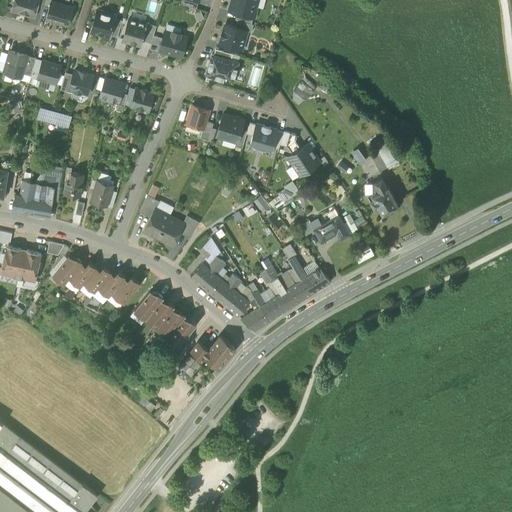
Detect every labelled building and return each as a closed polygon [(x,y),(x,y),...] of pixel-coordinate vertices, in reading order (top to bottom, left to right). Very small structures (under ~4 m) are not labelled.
[(14,0),(12,8),(34,14),(37,6),(38,0),(14,0)] [(237,13),(249,16),(251,8),(252,8),(252,7),(256,8),(257,0),(232,0),(229,11),(237,13)] [(46,18),(68,25),(73,7),(51,1),(49,6),(46,18)] [(112,14),(110,12),(108,11),(106,11),(104,10),(102,10),(100,10),(97,9),(91,31),(97,33),(98,32),(102,33),(103,35),(109,36),(109,34),(114,17),(115,15),(112,14)] [(235,19),(237,19),(251,23),(253,17),(249,16),(237,13),(235,19)] [(109,34),(117,37),(122,19),(114,17),(109,34)] [(122,40),(140,45),(141,39),(146,22),(129,17),(122,40)] [(251,23),(237,19),(235,27),(245,29),(244,30),(251,32),(253,24),(251,23)] [(141,39),(151,42),(153,35),(156,25),(146,22),(141,39)] [(219,43),(242,50),(245,38),(242,37),(244,30),(245,29),(235,27),(225,24),(219,43)] [(159,50),(181,56),(187,37),(180,35),(180,33),(172,31),(172,33),(171,36),(164,33),(163,37),(159,50)] [(149,48),(159,51),(159,50),(163,37),(153,35),(151,42),(149,48)] [(213,54),(230,59),(232,53),(215,48),(213,54)] [(4,72),(21,77),(22,73),(27,56),(27,55),(10,51),(4,72)] [(206,74),(233,82),(234,76),(236,74),(237,71),(237,68),(238,62),(230,59),(213,54),(211,54),(206,74)] [(22,73),(31,75),(32,72),(36,58),(27,56),(22,73)] [(32,72),(38,75),(43,60),(36,58),(32,72)] [(37,78),(56,83),(61,65),(43,60),(38,75),(37,78)] [(82,92),(88,94),(93,75),(87,74),(88,73),(79,70),(78,71),(74,70),(73,74),(69,88),(73,89),(73,90),(82,93),(82,92)] [(60,89),(72,92),(73,90),(73,89),(69,88),(73,74),(65,72),(60,89)] [(119,102),(121,93),(124,83),(105,78),(99,97),(101,97),(102,99),(107,101),(109,99),(119,102)] [(294,89),(303,97),(308,91),(310,92),(313,88),(302,79),(294,89)] [(130,106),(135,88),(129,86),(127,94),(124,104),(130,106)] [(130,106),(149,111),(154,94),(148,92),(148,90),(142,89),(141,90),(135,88),(130,106)] [(116,110),(122,111),(124,104),(127,94),(121,93),(119,102),(116,110)] [(203,128),(205,120),(209,109),(192,104),(187,123),(203,128)] [(38,118),(69,126),(70,116),(54,111),(40,107),(38,118)] [(236,142),(237,142),(241,128),(244,119),(223,113),(216,136),(236,142)] [(200,137),(208,140),(213,123),(205,120),(203,128),(200,137)] [(246,133),(252,135),(256,124),(249,122),(247,130),(246,133)] [(264,151),(266,151),(269,150),(270,150),(271,150),(272,147),(277,130),(277,129),(270,127),(270,126),(263,124),(263,125),(256,123),(256,124),(252,135),(250,144),(251,144),(252,146),(254,147),(255,148),(258,149),(262,150),(264,151)] [(235,145),(242,147),(246,133),(247,130),(241,128),(237,142),(236,142),(235,145)] [(278,149),(280,144),(283,132),(277,130),(272,147),(278,149)] [(284,130),(283,132),(280,144),(284,145),(288,146),(293,148),(295,140),(297,134),(284,130)] [(399,160),(388,140),(376,147),(387,167),(399,160)] [(288,156),(293,164),(300,174),(320,161),(308,143),(301,147),(295,151),(292,153),(288,156)] [(353,152),(359,162),(365,158),(359,148),(353,152)] [(340,160),(336,167),(343,170),(347,164),(340,160)] [(294,178),(300,174),(293,164),(286,169),(292,178),(292,177),(294,178)] [(84,173),(71,172),(70,180),(67,179),(65,194),(80,196),(80,191),(81,191),(82,185),(84,173)] [(42,184),(46,184),(54,186),(60,187),(61,177),(44,174),(42,184)] [(382,213),(389,209),(391,210),(395,210),(397,207),(397,205),(398,204),(388,186),(387,186),(382,177),(374,181),(379,191),(372,194),(374,197),(370,200),(374,207),(378,205),(382,213)] [(91,200),(106,205),(111,191),(113,184),(97,179),(91,200)] [(13,210),(24,212),(30,181),(23,180),(20,195),(16,194),(13,210)] [(284,186),(287,189),(288,190),(295,185),(292,180),(284,186)] [(37,182),(30,181),(24,212),(35,214),(38,198),(34,197),(37,182)] [(365,195),(372,194),(379,191),(374,181),(372,182),(372,183),(364,183),(365,195)] [(42,184),(37,182),(34,197),(38,198),(44,199),(46,184),(42,184)] [(153,196),(157,185),(151,182),(146,193),(153,196)] [(44,199),(38,198),(35,214),(49,216),(52,200),(54,186),(46,184),(44,199)] [(288,190),(293,197),(300,192),(295,185),(288,190)] [(293,197),(288,190),(287,189),(280,193),(286,202),(293,197)] [(106,205),(112,206),(116,193),(111,191),(106,205)] [(261,211),(269,205),(259,193),(252,199),(261,211)] [(140,211),(151,216),(155,207),(156,208),(160,200),(147,194),(140,211)] [(75,214),(82,215),(84,202),(78,201),(75,214)] [(152,233),(158,236),(169,215),(156,208),(155,207),(151,216),(144,229),(145,231),(151,234),(152,233)] [(183,222),(169,215),(158,236),(164,240),(165,241),(171,244),(173,243),(179,231),(184,222),(183,222)] [(179,231),(190,237),(199,221),(187,215),(183,222),(184,222),(179,231)] [(314,229),(321,241),(337,232),(340,238),(349,233),(339,215),(314,229)] [(301,224),(306,234),(314,229),(309,219),(301,224)] [(12,233),(1,231),(0,235),(0,242),(9,244),(12,233)] [(47,252),(58,255),(64,245),(49,241),(47,252)] [(209,249),(213,252),(217,247),(210,242),(206,247),(209,249)] [(23,278),(35,280),(36,273),(37,273),(40,260),(39,260),(41,253),(26,250),(26,253),(20,251),(21,249),(7,245),(5,253),(4,253),(1,265),(2,266),(0,273),(12,275),(12,276),(23,279),(23,278)] [(58,255),(63,258),(69,248),(64,245),(58,255)] [(355,260),(371,253),(368,246),(352,253),(355,260)] [(201,262),(207,266),(216,255),(220,250),(217,247),(213,252),(208,259),(206,257),(201,262)] [(206,257),(208,259),(213,252),(209,249),(204,256),(206,257)] [(221,259),(216,255),(207,266),(211,270),(221,259)] [(301,279),(307,275),(303,268),(299,262),(298,262),(294,255),(288,259),(293,266),(301,279)] [(66,281),(69,277),(74,271),(75,270),(70,266),(74,261),(67,256),(52,275),(59,280),(61,277),(66,281)] [(70,266),(75,270),(81,262),(82,262),(77,258),(74,261),(70,266)] [(221,259),(211,270),(216,274),(223,265),(225,263),(221,259)] [(315,261),(303,268),(307,275),(312,272),(320,267),(315,261)] [(80,286),(83,282),(89,275),(96,267),(89,262),(86,266),(79,275),(74,271),(69,277),(80,286)] [(86,266),(81,262),(75,270),(74,271),(79,275),(86,266)] [(200,284),(211,270),(207,266),(201,262),(190,276),(200,284)] [(95,291),(98,287),(103,280),(110,272),(104,266),(100,270),(101,271),(94,279),(89,275),(83,282),(95,291)] [(265,269),(272,280),(278,277),(270,266),(265,269)] [(296,282),(301,279),(293,266),(288,270),(296,282)] [(89,275),(94,279),(101,271),(100,270),(96,267),(89,275)] [(320,267),(312,272),(321,287),(331,281),(320,267)] [(267,283),(276,295),(281,292),(272,280),(265,269),(261,272),(265,278),(265,279),(267,283)] [(221,278),(216,274),(211,270),(200,284),(209,292),(221,278)] [(109,296),(112,292),(124,277),(125,276),(118,271),(115,275),(108,284),(103,280),(98,287),(109,296)] [(103,280),(108,284),(115,275),(110,272),(103,280)] [(307,275),(301,279),(311,294),(321,287),(312,272),(307,275)] [(233,273),(226,282),(230,286),(237,277),(233,273)] [(128,281),(124,277),(112,292),(123,301),(139,282),(132,277),(128,281)] [(237,277),(230,286),(234,289),(242,281),(237,277)] [(272,280),(281,292),(286,289),(278,277),(272,280)] [(219,299),(230,286),(226,282),(221,278),(209,292),(219,299)] [(296,282),(291,285),(300,300),(311,294),(301,279),(296,282)] [(248,286),(249,287),(252,293),(257,290),(253,283),(248,286)] [(291,285),(286,289),(281,292),(290,307),(300,300),(291,285)] [(240,294),(234,289),(230,286),(219,299),(228,307),(240,294)] [(254,296),(252,293),(249,287),(244,290),(246,292),(248,294),(248,293),(253,297),(254,296)] [(258,302),(260,305),(265,302),(257,290),(252,293),(254,296),(258,302)] [(145,318),(146,318),(156,305),(152,301),(156,296),(150,291),(135,309),(141,314),(144,312),(148,315),(145,318)] [(152,301),(156,305),(160,299),(163,296),(159,292),(156,296),(152,301)] [(276,295),(270,299),(280,313),(290,307),(281,292),(276,295)] [(249,302),(253,297),(248,293),(248,294),(244,298),(249,302)] [(244,298),(240,294),(228,307),(238,315),(248,304),(249,302),(244,298)] [(258,302),(254,296),(253,297),(249,302),(248,304),(249,307),(258,302)] [(160,299),(156,305),(146,318),(152,323),(154,321),(159,324),(156,327),(167,314),(162,310),(167,305),(160,299)] [(265,302),(260,305),(269,320),(280,313),(270,299),(265,302)] [(162,310),(167,314),(171,308),(174,305),(170,301),(167,305),(162,310)] [(255,329),(269,320),(260,305),(241,318),(255,329)] [(171,308),(167,314),(156,327),(163,332),(165,330),(169,333),(167,336),(178,323),(174,320),(178,314),(171,308)] [(174,320),(178,323),(182,317),(185,314),(181,311),(178,314),(174,320)] [(182,317),(178,323),(167,336),(174,341),(176,338),(180,341),(178,344),(179,345),(189,332),(185,329),(189,323),(182,317)] [(185,329),(189,332),(196,323),(192,320),(189,323),(185,329)] [(205,354),(219,367),(235,347),(220,335),(209,349),(198,340),(191,348),(202,357),(205,354)] [(142,394),(138,399),(149,410),(153,405),(142,394)] [(93,511),(87,507),(97,494),(83,483),(2,421),(0,424),(0,511),(93,511)]
